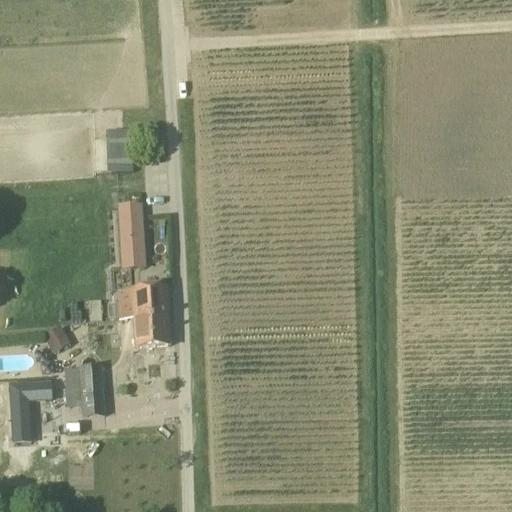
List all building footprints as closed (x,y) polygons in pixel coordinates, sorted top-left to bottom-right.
[(110,133),(111,174),(131,175),(131,134),(110,133)] [(116,209),(120,273),(145,271),(141,208),(116,209)] [(118,323),(132,322),(167,320),(165,291),(117,294),(118,323)] [(101,323),(100,303),(88,304),(89,324),(101,323)] [(167,320),(132,322),(134,351),(169,349),(167,320)] [(69,348),(60,331),(59,329),(42,339),(52,358),(69,348)] [(78,373),(63,373),(65,397),(65,411),(80,410),(81,422),(104,421),(101,370),(78,371),(78,373)]
